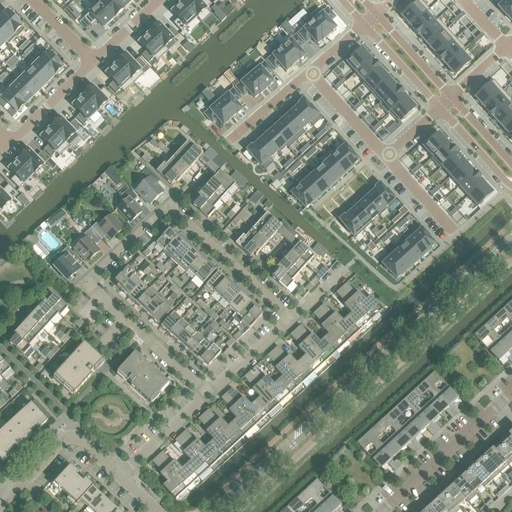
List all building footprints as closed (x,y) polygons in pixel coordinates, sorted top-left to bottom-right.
[(102,0),(99,3),(114,19),(124,9),(115,0),(102,0)] [(115,0),(124,9),(129,5),(133,0),(115,0)] [(184,0),(181,3),(196,18),(205,10),(211,4),(207,0),(184,0)] [(410,8),(401,16),(402,18),(402,20),(403,21),(404,22),(406,22),(410,27),(425,13),(426,13),(429,10),(420,0),(418,0),(415,4),(413,4),(411,5),(410,6),(410,8)] [(505,1),(497,7),(505,16),(506,16),(511,22),(511,21),(511,8),(505,0),(505,1)] [(511,0),(503,0),(505,1),(505,0),(511,8),(511,0)] [(99,3),(83,18),(83,19),(86,21),(90,26),(91,27),(93,26),(97,22),(103,28),(103,29),(114,19),(99,3)] [(181,3),(171,12),(178,19),(173,23),(175,26),(181,32),(187,27),(196,18),(181,3)] [(70,5),(64,11),(75,22),(81,16),(70,5)] [(319,9),(309,18),(312,21),(313,21),(327,37),(332,33),(331,32),(336,29),(330,22),(335,17),(327,9),(322,13),(319,9)] [(291,28),(306,15),(302,10),(287,23),(291,28)] [(6,11),(0,17),(0,21),(16,37),(15,38),(16,39),(25,30),(24,29),(16,21),(18,19),(15,16),(13,14),(11,16),(6,11)] [(425,13),(410,27),(414,31),(413,31),(418,36),(419,37),(434,23),(434,22),(426,13),(425,13)] [(83,19),(79,23),(86,30),(90,26),(86,21),(83,19)] [(434,23),(419,37),(420,38),(420,39),(421,41),(422,42),(424,42),(428,46),(447,29),(438,19),(434,22),(434,23)] [(0,21),(0,36),(6,42),(5,42),(6,43),(8,45),(15,38),(16,37),(0,21)] [(41,21),(36,26),(41,30),(43,28),(45,25),(41,21)] [(312,21),(298,34),(306,42),(311,38),(317,45),(321,41),(322,42),(327,37),(313,21),(312,21)] [(286,22),(280,26),(288,35),(294,31),(291,28),(287,23),(286,22)] [(159,24),(149,33),(167,52),(172,47),(177,43),(173,40),(175,38),(178,35),(174,30),(171,28),(167,31),(166,32),(164,29),(159,24)] [(447,29),(428,46),(432,51),(432,52),(433,54),(434,55),(436,55),(436,56),(456,39),(447,29)] [(144,37),(139,43),(143,48),(146,51),(141,56),(148,63),(151,61),(153,59),(156,62),(167,52),(149,33),(144,37)] [(282,48),(281,48),(295,64),(299,60),(299,61),(305,56),(298,49),(304,44),(296,36),(282,48)] [(456,39),(436,56),(437,57),(441,62),(442,62),(445,66),(461,52),(465,49),(456,39)] [(187,42),(182,47),(188,53),(194,48),(187,42)] [(272,56),(267,61),(275,69),(280,65),(286,72),(291,68),(291,67),(295,64),(281,48),(282,48),(279,44),(269,53),(272,56)] [(44,49),(35,57),(54,76),(62,68),(59,64),(44,49)] [(348,61),(346,63),(355,73),(371,59),(367,55),(367,53),(366,52),(365,51),(363,50),(362,49),(352,57),(351,58),(349,58),(348,60),(348,61)] [(461,52),(445,66),(449,70),(449,72),(450,73),(452,74),(453,74),(455,76),(464,67),(466,67),(467,66),(468,65),(469,63),(470,62),(461,52)] [(118,60),(115,63),(116,63),(116,64),(133,83),(138,79),(144,74),(141,71),(140,70),(145,66),(138,58),(135,62),(134,63),(126,55),(121,59),(120,58),(118,60)] [(35,57),(28,65),(30,67),(31,68),(32,68),(47,83),(54,76),(35,57)] [(371,59),(355,73),(364,82),(364,83),(380,69),(379,68),(380,68),(375,62),(374,63),(371,59)] [(247,71),(264,91),(269,87),(268,86),(273,82),(267,76),(272,71),(264,63),(259,67),(256,63),(247,71)] [(116,64),(105,74),(113,82),(109,85),(108,86),(114,93),(115,94),(118,91),(120,89),(121,90),(123,93),(133,83),(116,64)] [(25,75),(24,75),(39,90),(41,89),(47,83),(32,68),(31,68),(29,71),(25,75)] [(337,78),(342,74),(337,68),(332,72),(337,78)] [(364,82),(362,84),(372,94),(389,78),(385,74),(384,72),(384,71),(382,70),(381,70),(380,69),(364,83),(364,82)] [(240,83),(235,87),(243,96),(248,92),(254,99),(258,95),(259,95),(264,91),(247,71),(237,79),(240,83)] [(17,77),(15,80),(32,98),(35,94),(39,90),(24,75),(25,75),(24,74),(22,72),(17,77)] [(389,78),(372,94),(380,103),(380,104),(397,88),(397,87),(396,86),(395,84),(394,83),(393,83),(389,78)] [(10,84),(7,87),(25,105),(32,98),(15,80),(10,84)] [(484,89),(474,98),(476,99),(476,101),(477,102),(478,103),(480,104),(484,108),(503,91),(493,80),(488,85),(487,85),(485,86),(484,87),(484,89)] [(92,86),(82,96),(97,111),(106,103),(112,97),(103,88),(99,93),(97,91),(92,86)] [(5,89),(0,94),(0,96),(16,113),(17,112),(25,105),(7,87),(5,89)] [(380,103),(378,105),(388,115),(390,114),(389,113),(406,98),(403,94),(399,88),(398,89),(397,88),(380,104),(380,103)] [(217,100),(232,118),(236,114),(237,115),(242,110),(236,103),(241,98),(233,90),(228,94),(226,92),(217,100)] [(503,91),(484,108),(487,112),(492,117),(493,118),(510,102),(511,101),(503,91)] [(0,96),(0,104),(7,112),(12,117),(16,113),(0,96)] [(82,96),(72,106),(74,108),(80,114),(75,118),(83,126),(83,125),(97,111),(82,96)] [(209,110),(204,114),(212,123),(217,119),(223,126),(228,122),(228,121),(232,118),(217,100),(216,98),(206,106),(209,110)] [(406,98),(389,113),(390,114),(398,123),(398,124),(400,122),(402,121),(403,121),(405,120),(406,119),(406,117),(416,108),(415,107),(414,105),(413,104),(412,103),(410,102),(406,98)] [(295,106),(309,123),(312,127),(321,118),(316,112),(317,111),(314,108),(313,109),(303,99),(298,103),(299,104),(296,107),(295,106)] [(510,102),(493,118),(493,119),(493,120),(494,122),(496,123),(497,123),(501,127),(501,128),(511,118),(511,104),(510,102)] [(287,113),(287,114),(301,130),(302,130),(309,123),(295,106),(291,110),(292,111),(288,114),(287,113)] [(279,120),(279,121),(297,141),(305,133),(302,130),(301,130),(287,114),(283,117),(284,118),(280,121),(279,120)] [(60,118),(50,128),(69,147),(79,137),(78,136),(75,133),(79,129),(80,129),(75,123),(73,121),(68,126),(60,118)] [(339,118),(334,122),(337,126),(342,122),(339,118)] [(511,118),(501,128),(505,132),(505,134),(506,135),(508,136),(509,136),(510,137),(511,135),(511,118)] [(271,128),(287,146),(288,148),(297,141),(279,121),(275,125),(276,126),(272,129),(271,128)] [(395,123),(386,131),(390,135),(402,124),(400,122),(398,124),(398,123),(397,125),(395,123)] [(50,128),(40,137),(48,145),(43,150),(46,153),(51,158),(53,155),(55,153),(56,153),(59,156),(69,147),(50,128)] [(263,135),(278,152),(277,152),(279,154),(287,146),(271,128),(267,132),(268,133),(264,136),(263,135)] [(425,146),(423,147),(432,157),(432,158),(447,144),(444,140),(443,138),(443,136),(441,135),(440,135),(438,134),(429,142),(427,142),(426,143),(425,144),(425,146)] [(256,142),(255,143),(270,159),(277,152),(278,152),(263,135),(259,139),(260,140),(257,143),(256,142)] [(152,139),(149,143),(152,145),(154,148),(156,146),(158,144),(155,142),(152,139)] [(187,141),(180,150),(195,163),(198,160),(207,168),(211,163),(203,155),(187,141)] [(156,146),(162,151),(165,147),(160,142),(158,144),(156,146)] [(251,146),(246,150),(247,151),(253,158),(255,160),(254,161),(257,165),(259,164),(264,170),(273,162),(270,159),(255,143),(254,143),(255,145),(252,147),(251,146)] [(343,143),(335,150),(351,168),(352,167),(351,166),(359,160),(350,151),(351,150),(348,146),(347,147),(343,143)] [(432,157),(430,159),(440,169),(441,168),(441,167),(456,154),(456,153),(456,152),(452,147),(451,148),(447,144),(432,158),(432,157)] [(170,152),(165,147),(162,151),(167,156),(170,152)] [(203,154),(203,155),(211,163),(217,156),(218,156),(209,148),(209,149),(203,154)] [(28,150),(18,159),(33,175),(48,160),(46,158),(41,153),(39,154),(36,158),(35,157),(28,150)] [(180,150),(173,158),(187,171),(195,163),(180,150)] [(335,150),(327,157),(329,159),(344,175),(345,174),(344,173),(350,168),(351,169),(351,168),(335,150)] [(247,151),(242,155),(248,162),(253,158),(247,151)] [(456,154),(441,167),(441,168),(450,177),(465,163),(461,159),(461,157),(460,156),(459,155),(457,155),(456,154)] [(146,163),(150,160),(145,155),(141,159),(146,163)] [(217,156),(211,163),(217,168),(218,167),(223,162),(217,156)] [(173,158),(166,165),(165,166),(180,179),(187,171),(173,158)] [(18,159),(8,169),(15,176),(10,181),(19,189),(22,186),(33,175),(18,159)] [(322,165),(322,166),(335,181),(342,175),(343,176),(344,175),(329,159),(322,165)] [(166,165),(164,163),(156,172),(171,186),(174,181),(176,183),(180,179),(165,166),(166,165)] [(215,176),(212,179),(227,193),(235,185),(217,168),(211,163),(207,168),(215,176)] [(320,163),(312,171),(329,189),(330,188),(329,187),(335,181),(322,166),(322,165),(320,163)] [(465,163),(450,177),(459,187),(474,173),(473,172),(473,170),(472,169),(471,168),(469,168),(465,163)] [(109,168),(105,173),(109,177),(114,173),(111,169),(109,168)] [(145,169),(142,172),(148,179),(135,190),(149,205),(163,192),(154,182),(157,178),(146,168),(145,169)] [(248,182),(236,171),(230,178),(241,188),(248,182)] [(312,171),(304,178),(306,180),(306,179),(320,195),(327,188),(328,189),(329,189),(312,171)] [(474,173),(459,187),(468,197),(483,183),(479,179),(480,178),(475,173),(475,174),(474,173)] [(212,179),(205,187),(220,201),(227,193),(212,179)] [(299,186),(314,202),(315,202),(314,201),(320,195),(306,179),(306,180),(299,186)] [(276,180),(271,185),(276,191),(282,185),(279,183),(279,182),(277,180),(276,180)] [(296,182),(288,190),(293,196),(292,197),(295,200),(297,199),(305,209),(312,202),(313,203),(314,202),(299,186),(296,182)] [(372,190),(371,191),(388,209),(396,201),(392,197),(393,196),(390,192),(389,193),(380,183),(375,188),(376,189),(373,191),(372,190)] [(483,183),(468,197),(477,207),(478,206),(480,205),(481,205),(482,203),(483,202),(492,193),(491,192),(491,190),(490,188),(489,187),(487,187),(483,183)] [(0,210),(1,211),(18,194),(9,185),(1,192),(0,190),(0,210)] [(205,187),(198,195),(213,209),(220,201),(205,187)] [(128,189),(120,197),(124,201),(116,208),(128,221),(127,222),(127,223),(130,220),(133,220),(142,212),(132,202),(137,198),(128,189)] [(364,197),(363,198),(378,214),(378,215),(379,217),(388,209),(371,191),(367,194),(368,195),(365,198),(364,197)] [(215,210),(213,209),(198,195),(194,199),(196,201),(192,205),(207,219),(215,210)] [(356,205),(355,205),(370,222),(370,221),(378,215),(378,214),(363,198),(359,202),(360,203),(357,206),(356,205)] [(264,205),(268,210),(273,205),(268,200),(264,205)] [(236,205),(231,211),(235,214),(240,209),(236,205)] [(348,212),(347,213),(364,231),(372,223),(370,221),(370,222),(355,205),(351,209),(352,210),(349,213),(348,212)] [(62,211),(57,214),(63,221),(67,217),(62,211)] [(230,220),(235,214),(231,211),(226,216),(230,220)] [(241,220),(246,214),(242,211),(237,216),(241,220)] [(76,213),(71,217),(73,219),(72,220),(76,224),(77,223),(79,226),(84,222),(76,213)] [(344,216),(339,220),(348,230),(347,231),(350,235),(351,234),(355,238),(364,231),(347,213),(346,213),(347,214),(344,217),(344,216)] [(266,214),(259,222),(274,235),(277,232),(285,240),(294,231),(283,222),(279,225),(266,214)] [(99,237),(104,233),(110,241),(124,228),(111,215),(98,226),(96,224),(91,228),(99,237)] [(237,216),(232,222),(236,225),(241,220),(237,216)] [(52,229),(55,226),(50,220),(47,222),(52,229)] [(220,231),(223,227),(218,222),(214,226),(220,231)] [(259,222),(252,230),(266,243),(274,235),(259,222)] [(418,225),(409,233),(412,236),(413,236),(427,251),(435,244),(427,235),(428,234),(425,230),(423,232),(418,225)] [(91,228),(84,235),(86,237),(73,249),(86,263),(99,251),(95,246),(97,244),(95,241),(99,237),(91,228)] [(227,237),(231,234),(226,229),(222,233),(227,237)] [(153,246),(161,253),(178,235),(174,231),(172,233),(168,230),(153,246)] [(252,230),(244,238),(259,251),(266,243),(252,230)] [(305,242),(294,231),(285,240),(294,248),(291,251),(306,265),(314,257),(301,246),(305,242)] [(31,234),(23,240),(31,249),(38,242),(31,234)] [(161,253),(169,260),(185,242),(178,235),(161,253)] [(255,255),(259,251),(244,238),(242,236),(235,244),(249,258),(253,254),(255,255)] [(406,242),(405,243),(419,258),(427,251),(413,236),(412,236),(406,242)] [(403,239),(394,246),(397,250),(398,250),(412,265),(419,258),(405,243),(406,242),(403,239)] [(169,260),(176,267),(193,249),(185,242),(169,260)] [(49,262),(66,281),(76,272),(73,270),(78,266),(69,256),(72,254),(67,248),(59,255),(58,253),(49,262)] [(151,253),(147,249),(142,254),(146,257),(151,253)] [(184,274),(188,270),(201,256),(193,249),(176,267),(184,274)] [(391,256),(390,256),(404,272),(412,265),(398,250),(397,250),(391,256)] [(291,251),(284,259),(299,273),(306,265),(291,251)] [(387,253),(379,260),(385,266),(384,268),(387,271),(388,270),(396,279),(404,272),(390,256),(391,256),(387,253)] [(143,259),(140,256),(134,260),(138,264),(143,259)] [(188,270),(195,277),(208,262),(201,256),(188,270)] [(284,259),(277,267),(292,281),(299,273),(284,259)] [(216,270),(208,262),(195,277),(203,284),(216,270)] [(319,272),(316,274),(321,279),(328,270),(324,266),(319,272)] [(133,276),(135,275),(127,267),(114,281),(118,285),(116,287),(120,290),(133,276)] [(294,283),(292,281),(277,267),(273,272),(275,273),(271,278),(286,291),(294,283)] [(226,279),(218,272),(203,288),(211,295),(213,293),(226,279)] [(120,290),(128,297),(141,283),(133,276),(120,290)] [(313,287),(318,281),(315,278),(310,283),(313,287)] [(213,293),(220,300),(233,286),(226,279),(213,293)] [(128,297),(135,304),(148,290),(141,283),(128,297)] [(310,283),(305,288),(309,292),(313,287),(310,283)] [(346,283),(341,288),(371,320),(382,310),(370,296),(366,300),(358,292),(356,294),(346,283)] [(220,300),(228,307),(241,292),(233,286),(220,300)] [(151,287),(148,290),(135,304),(143,311),(158,294),(151,287)] [(351,314),(347,317),(359,331),(371,320),(341,288),(335,293),(345,304),(343,305),(351,314)] [(228,307),(235,313),(235,314),(248,299),(241,292),(228,307)] [(143,311),(150,318),(166,301),(158,294),(143,311)] [(299,303),(302,299),(297,294),(293,298),(299,303)] [(43,302),(57,315),(59,317),(67,308),(53,295),(49,299),(47,297),(43,302)] [(235,313),(232,317),(240,324),(241,323),(241,322),(243,320),(256,306),(248,299),(235,314),(235,313)] [(511,318),(511,300),(503,309),(511,318)] [(150,318),(158,325),(174,308),(166,301),(150,318)] [(43,302),(36,309),(50,322),(57,315),(43,302)] [(333,315),(323,304),(318,309),(348,341),(359,331),(347,317),(343,321),(335,313),(333,315)] [(241,323),(249,330),(262,315),(258,312),(260,310),(256,306),(243,320),(241,322),(241,323)] [(36,309),(29,317),(43,330),(50,322),(36,309)] [(328,335),(324,339),(336,352),(348,341),(318,309),(312,314),(322,325),(320,326),(328,335)] [(511,337),(511,318),(503,309),(493,317),(511,337)] [(160,327),(168,334),(181,320),(173,313),(160,327)] [(29,317),(22,325),(36,338),(43,330),(29,317)] [(508,353),(510,355),(511,355),(511,356),(511,349),(511,348),(511,337),(493,317),(484,326),(508,353)] [(84,323),(80,319),(75,325),(79,328),(84,323)] [(168,334),(175,341),(188,327),(181,320),(168,334)] [(22,325),(14,333),(29,346),(36,338),(22,325)] [(310,336),(300,325),(295,330),(325,363),(336,352),(324,339),(320,342),(312,334),(310,336)] [(484,326),(474,335),(498,362),(508,353),(484,326)] [(175,341),(183,348),(196,334),(188,327),(175,341)] [(305,356),(301,360),(313,373),(325,363),(295,330),(289,335),(299,346),(297,348),(305,356)] [(74,334),(70,331),(65,336),(69,339),(74,334)] [(242,336),(238,332),(233,337),(236,341),(242,336)] [(35,352),(29,346),(14,333),(11,337),(13,339),(9,343),(27,360),(35,352)] [(183,348),(191,355),(204,341),(196,334),(183,348)] [(65,336),(60,341),(64,345),(69,339),(65,336)] [(234,343),(230,339),(225,344),(229,348),(234,343)] [(191,355),(198,362),(211,348),(211,347),(204,341),(191,355)] [(211,348),(198,362),(202,365),(204,364),(208,367),(221,353),(220,352),(223,348),(216,342),(213,346),(213,345),(211,347),(211,348)] [(104,361),(84,343),(53,377),(73,395),(104,361)] [(59,350),(55,346),(50,351),(54,355),(59,350)] [(287,357),(277,346),(272,351),(302,384),(313,373),(301,360),(297,363),(289,355),(287,357)] [(50,351),(45,357),(49,360),(54,355),(50,351)] [(282,377),(278,381),(290,394),(302,384),(272,351),(266,356),(276,367),(274,369),(282,377)] [(150,404),(168,384),(134,353),(116,373),(150,404)] [(0,375),(1,377),(10,369),(0,358),(0,375)] [(43,367),(39,364),(34,369),(38,372),(43,367)] [(264,378),(254,367),(249,372),(279,405),(290,394),(278,381),(274,384),(266,376),(264,378)] [(259,398),(255,402),(267,415),(279,405),(249,372),(243,377),(253,388),(251,390),(259,398)] [(434,372),(424,381),(456,415),(459,412),(452,404),(458,398),(434,372)] [(452,419),(456,415),(424,381),(414,390),(439,416),(445,411),(452,419)] [(17,393),(22,388),(18,384),(13,389),(17,393)] [(241,399),(231,388),(226,393),(256,426),(267,415),(255,402),(251,406),(243,397),(241,399)] [(13,389),(8,394),(11,398),(17,393),(13,389)] [(433,422),(439,416),(414,390),(405,399),(437,433),(440,430),(433,422)] [(236,419),(232,423),(244,436),(256,426),(226,393),(220,398),(230,409),(228,411),(236,419)] [(433,436),(437,433),(405,399),(395,407),(420,434),(425,428),(433,436)] [(0,464),(51,418),(35,400),(0,431),(0,464)] [(414,439),(420,434),(395,407),(386,416),(417,451),(421,447),(414,439)] [(208,410),(203,414),(233,447),(244,436),(232,423),(227,427),(220,418),(218,420),(208,410)] [(213,440),(209,444),(221,457),(233,447),(203,414),(197,419),(207,430),(205,432),(213,440)] [(414,454),(417,451),(386,416),(376,425),(400,451),(406,446),(414,454)] [(376,425),(367,434),(391,460),(400,451),(376,425)] [(185,431),(180,435),(209,468),(221,457),(209,444),(205,448),(197,440),(195,441),(185,431)] [(393,463),(391,460),(367,434),(357,443),(381,469),(387,464),(394,472),(402,465),(397,459),(393,463)] [(511,438),(508,434),(500,441),(511,454),(511,438)] [(190,461),(186,465),(198,478),(209,468),(180,435),(174,440),(184,451),(182,453),(190,461)] [(511,454),(500,441),(492,449),(505,463),(508,466),(511,462),(511,454)] [(505,463),(492,449),(484,456),(497,470),(505,463)] [(162,452),(157,457),(186,489),(198,478),(186,465),(182,469),(174,461),(172,462),(162,452)] [(500,473),(497,470),(484,456),(476,463),(492,481),(500,473)] [(175,500),(186,489),(157,457),(151,461),(161,472),(159,474),(167,482),(162,486),(175,500)] [(484,488),(492,481),(476,463),(468,471),(481,485),(484,488)] [(70,465),(53,483),(76,505),(80,500),(93,487),(93,486),(85,479),(83,482),(75,475),(78,473),(70,465)] [(473,492),(481,485),(468,471),(460,478),(473,492)] [(476,495),(473,492),(460,478),(452,485),(465,499),(465,500),(468,503),(476,495)] [(317,479),(307,489),(328,511),(335,511),(341,506),(317,479)] [(452,485),(444,493),(457,507),(458,507),(465,500),(465,499),(452,485)] [(507,485),(501,490),(504,494),(510,488),(507,485)] [(93,487),(80,500),(88,507),(100,494),(93,487)] [(41,492),(48,499),(52,496),(45,489),(41,492)] [(328,511),(307,489),(297,497),(310,511),(328,511)] [(498,499),(504,494),(501,490),(495,496),(498,499)] [(457,511),(460,510),(458,507),(457,507),(444,493),(436,500),(447,511),(457,511)] [(88,507),(85,510),(87,511),(96,511),(107,500),(100,494),(88,507)] [(48,499),(56,506),(59,502),(52,496),(48,499)] [(310,511),(297,497),(288,506),(293,511),(310,511)] [(107,500),(96,511),(110,511),(115,507),(107,500)] [(447,511),(436,500),(428,507),(432,511),(447,511)] [(491,500),(485,505),(488,508),(494,503),(491,500)] [(63,511),(66,509),(59,502),(56,506),(62,511),(63,511)]
